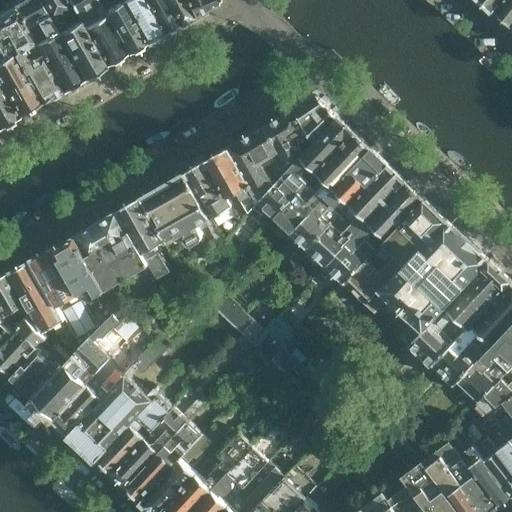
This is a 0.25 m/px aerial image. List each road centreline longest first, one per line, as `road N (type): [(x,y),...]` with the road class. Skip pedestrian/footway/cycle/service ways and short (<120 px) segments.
road 1 (residential): [(0,258),(320,73)]
road 2 (residential): [(244,0),(0,141)]
road 3 (residential): [(320,73),(511,252)]
road 4 (residential): [(131,511),(0,388)]
